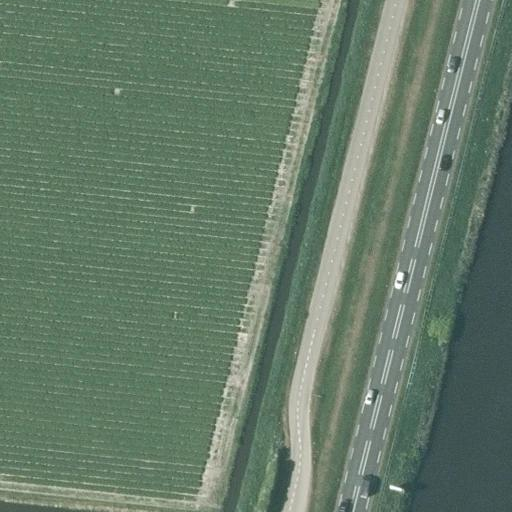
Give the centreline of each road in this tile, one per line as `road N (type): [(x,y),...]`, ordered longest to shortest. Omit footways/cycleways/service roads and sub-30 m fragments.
road 1 (primary): [(352,511),(478,0)]
road 2 (unclassified): [(289,511),(302,383),(397,0)]
